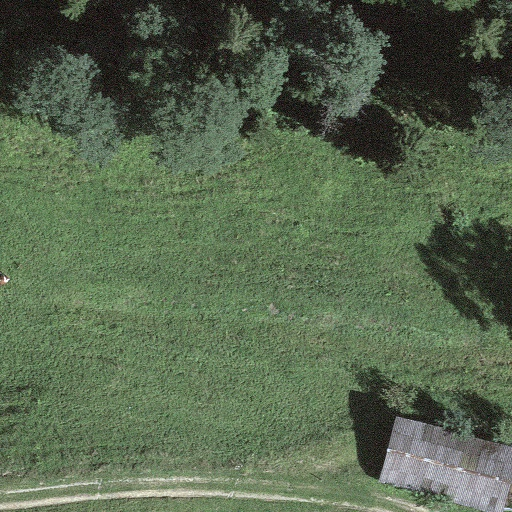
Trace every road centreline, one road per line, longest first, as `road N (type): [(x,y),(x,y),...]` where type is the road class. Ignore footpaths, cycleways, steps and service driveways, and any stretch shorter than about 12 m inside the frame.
road 1 (track): [(419,511),(237,485),(0,498)]
road 2 (track): [(237,485),(400,412)]
